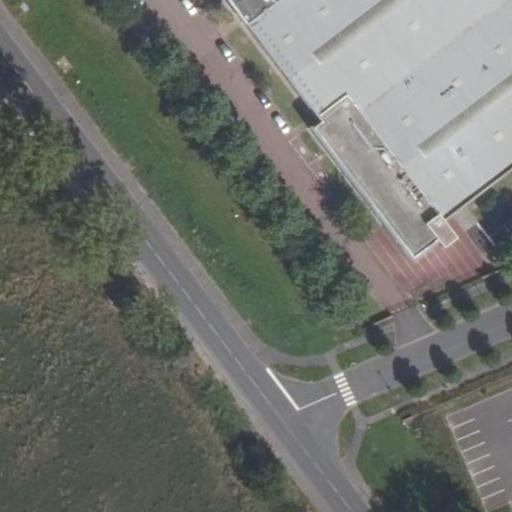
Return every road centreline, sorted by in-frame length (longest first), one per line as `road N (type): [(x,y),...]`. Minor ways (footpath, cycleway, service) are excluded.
road 1 (secondary): [(281,418),(0,48)]
road 2 (unclassified): [(281,418),(511,318)]
